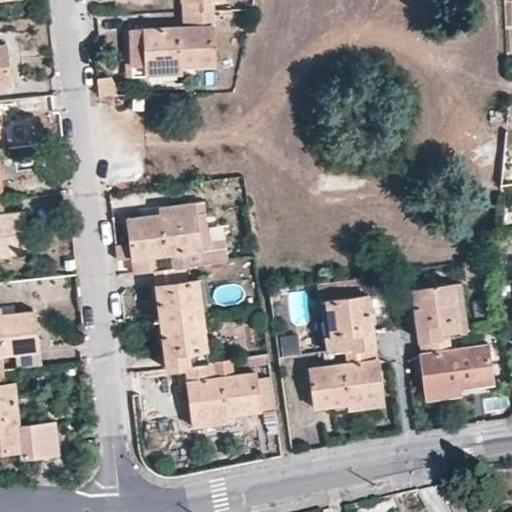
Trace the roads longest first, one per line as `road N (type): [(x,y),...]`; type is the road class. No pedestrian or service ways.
road 1 (residential): [(122,511),(71,0)]
road 2 (residential): [(133,511),(412,457)]
